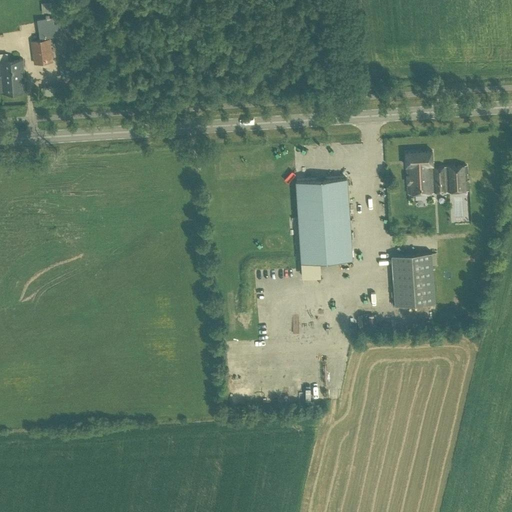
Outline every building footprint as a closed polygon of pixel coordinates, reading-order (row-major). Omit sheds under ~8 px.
[(37,20),(40,38),(54,36),(51,18),(37,20)] [(50,39),(31,42),(34,65),(53,63),(50,39)] [(60,60),(61,78),(76,77),(74,58),(60,60)] [(0,61),(0,72),(1,93),(25,92),(23,60),(0,61)] [(405,152),(406,167),(407,193),(468,190),(466,163),(433,165),(432,151),(405,152)] [(296,181),(301,261),(351,258),(346,178),(296,181)] [(391,255),(395,305),(435,303),(431,252),(391,255)] [(315,324),(313,290),(302,291),(303,308),(296,308),(297,325),(315,324)] [(300,339),(315,338),(315,328),(299,329),(300,339)] [(237,362),(237,355),(226,356),(227,370),(238,370),(237,362)]
